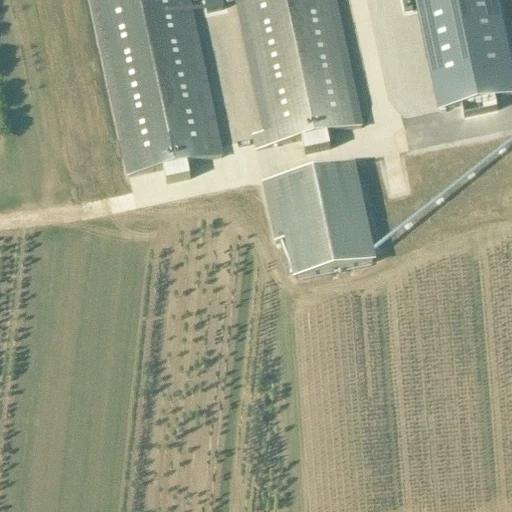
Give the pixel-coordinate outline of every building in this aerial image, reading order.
[(88,0),(128,180),(162,172),(165,187),(189,181),(186,167),(220,160),(185,0),(88,0)] [(224,10),(221,0),(203,0),(206,14),(224,10)] [(362,129),(333,0),(237,0),(267,134),(254,137),(257,151),(303,142),(306,156),(332,150),(329,136),(362,129)] [(511,75),(495,0),(414,0),(438,113),(511,97),(511,75)] [(373,265),(353,168),(263,187),(276,246),(288,243),(296,281),(373,265)]
